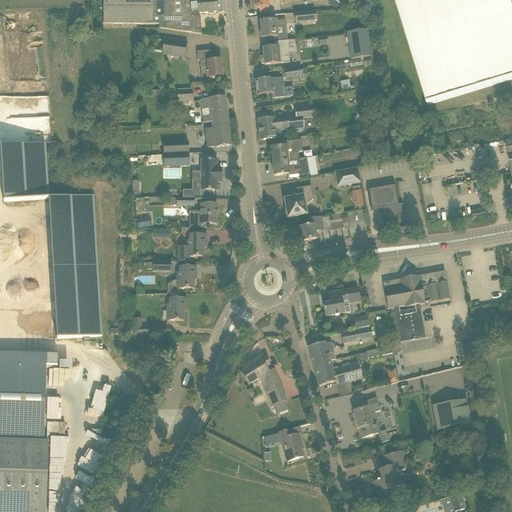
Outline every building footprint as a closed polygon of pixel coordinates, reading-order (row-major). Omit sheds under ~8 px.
[(153,17),(153,0),(103,0),(103,25),(159,25),(158,29),(201,35),(199,14),(192,14),(191,2),(190,0),(164,0),(164,17),(153,17)] [(198,1),(191,2),(192,14),(199,14),(208,13),(208,15),(214,14),(214,12),(216,12),(215,0),(203,0),(198,1)] [(253,0),(254,9),(254,10),(259,9),(260,14),(268,13),(267,0),(253,0)] [(336,8),(341,0),(330,0),(328,3),(336,8)] [(511,79),(511,0),(394,0),(427,106),(511,79)] [(315,14),(295,15),(296,25),(316,24),(315,14)] [(262,37),(262,39),(269,38),(270,42),(275,42),(287,41),(285,15),(273,16),(273,22),(260,23),(261,31),(259,31),(260,37),(262,37)] [(347,33),(351,60),(371,57),(367,30),(347,33)] [(164,39),(161,56),(184,59),(187,42),(164,39)] [(287,54),(295,53),(294,40),(287,41),(275,42),(276,48),(263,49),(264,57),(261,57),(262,64),(264,64),(264,65),(280,64),(288,63),(287,54)] [(222,77),(221,61),(210,62),(209,51),(197,52),(197,61),(200,61),(201,71),(209,73),(209,78),(222,77)] [(301,68),(284,71),(285,79),(302,77),(301,68)] [(272,99),(285,98),(294,97),(293,87),(284,88),(283,78),(271,79),(255,81),(257,96),(271,94),(272,99)] [(192,89),(176,90),(177,104),(193,103),(192,89)] [(201,100),(204,122),(228,119),(226,97),(201,100)] [(314,118),(313,107),(294,109),(296,120),(314,118)] [(106,112),(106,124),(118,123),(118,119),(122,119),(122,111),(106,112)] [(294,121),(293,117),(287,118),(273,119),(257,121),(260,141),(276,139),(275,131),(286,130),(286,131),(299,130),(298,122),(295,122),(294,121)] [(232,146),(228,119),(204,122),(204,124),(212,123),(212,129),(204,130),(207,149),(215,148),(232,146)] [(271,149),(273,162),(299,160),(298,153),(302,152),(301,141),(284,142),(285,148),(271,149)] [(0,200),(43,199),(49,339),(100,337),(94,195),(48,197),(46,142),(0,143),(0,200)] [(189,143),(179,143),(163,144),(164,155),(190,154),(189,143)] [(371,161),(378,160),(377,151),(370,152),(371,161)] [(190,162),(190,154),(176,155),(165,155),(166,163),(166,169),(182,169),(181,162),(190,162)] [(287,175),(288,180),(300,179),(310,177),(307,158),(299,160),(273,162),(274,176),(287,175)] [(217,169),(217,161),(201,161),(201,181),(200,181),(200,188),(201,188),(201,191),(217,191),(217,183),(221,183),(221,169),(217,169)] [(357,169),(335,173),(337,187),(360,183),(357,169)] [(405,221),(404,215),(402,205),(398,205),(395,186),(368,191),(372,211),(380,209),(383,225),(405,221)] [(284,200),(285,203),(286,203),(286,207),(285,207),(286,209),(284,211),(285,215),(287,217),(288,219),(306,215),(305,206),(313,200),(311,187),(296,189),(297,198),(284,200)] [(355,208),(364,207),(361,191),(352,192),(355,208)] [(176,198),(176,207),(194,207),(194,199),(176,198)] [(217,225),(217,206),(201,206),(201,217),(189,217),(189,228),(206,228),(206,225),(217,225)] [(321,218),(305,221),(306,227),(299,228),(301,243),(317,240),(316,233),(323,232),(321,218)] [(189,257),(204,257),(204,245),(206,245),(207,236),(190,236),(190,241),(187,241),(187,248),(177,248),(177,262),(189,262),(189,257)] [(152,262),(152,263),(152,272),(166,273),(166,262),(152,262)] [(167,294),(170,294),(177,294),(178,294),(178,289),(194,289),(194,276),(196,276),(196,268),(180,268),(180,273),(177,273),(177,281),(173,281),(167,285),(167,294)] [(429,304),(450,300),(447,283),(427,287),(426,281),(420,282),(419,277),(388,283),(389,289),(384,290),(388,310),(394,309),(401,343),(425,339),(419,306),(425,305),(424,303),(429,303),(429,304)] [(342,302),(348,301),(349,304),(361,302),(358,288),(328,294),(330,304),(323,305),(325,318),(345,314),(342,302)] [(167,321),(175,321),(183,321),(183,308),(186,308),(186,300),(177,299),(177,294),(170,294),(170,299),(169,305),(167,305),(167,321)] [(142,319),(133,319),(133,329),(133,335),(142,335),(142,319)] [(371,328),(361,330),(341,334),(343,345),(373,339),(371,328)] [(382,342),(376,344),(378,350),(379,356),(385,355),(382,342)] [(330,361),(330,362),(336,360),(331,343),(325,345),(325,343),(307,348),(312,366),(330,361)] [(288,410),(285,402),(286,402),(274,369),(269,372),(266,368),(270,366),(265,358),(262,360),(261,360),(240,372),(248,385),(258,379),(262,385),(271,407),(274,406),(277,414),(288,410)] [(362,379),(360,369),(358,364),(333,370),(330,362),(330,361),(312,366),(318,387),(335,382),(336,386),(350,382),(362,379)] [(81,383),(81,370),(69,369),(69,380),(64,380),(65,372),(66,372),(66,362),(53,362),(53,367),(58,367),(58,383),(81,383)] [(0,511),(45,511),(48,441),(43,441),(46,365),(0,363),(0,511)] [(388,368),(387,382),(397,383),(398,369),(388,368)] [(445,388),(446,395),(466,390),(461,371),(442,375),(443,382),(446,381),(448,388),(445,388)] [(367,408),(353,413),(358,429),(359,429),(362,439),(381,433),(375,414),(380,412),(376,399),(365,402),(367,408)] [(437,428),(470,422),(466,399),(432,405),(437,428)] [(45,405),(45,418),(62,419),(62,405),(45,405)] [(294,461),(293,460),(303,458),(299,445),(302,445),(299,435),(293,437),(291,430),(277,434),(286,463),(294,461)] [(68,452),(68,436),(49,436),(49,452),(68,452)] [(266,447),(272,445),(270,437),(263,439),(266,447)] [(401,452),(383,458),(386,469),(379,471),(382,480),(374,482),(379,500),(387,498),(388,501),(398,497),(395,489),(400,488),(396,474),(407,470),(401,452)] [(440,501),(443,511),(456,511),(466,509),(462,495),(440,501)]
